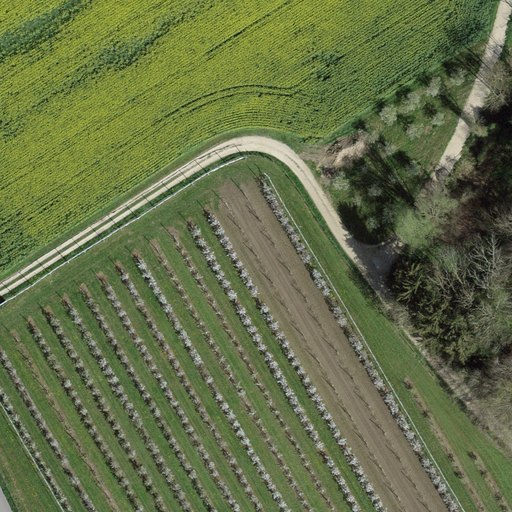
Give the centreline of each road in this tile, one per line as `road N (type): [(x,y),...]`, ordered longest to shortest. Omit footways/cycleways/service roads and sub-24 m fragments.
road 1 (track): [(511,465),(466,429),(365,282),(433,182),(488,73),(502,0)]
road 2 (track): [(0,289),(217,156),(264,146),(302,173),(365,282)]
